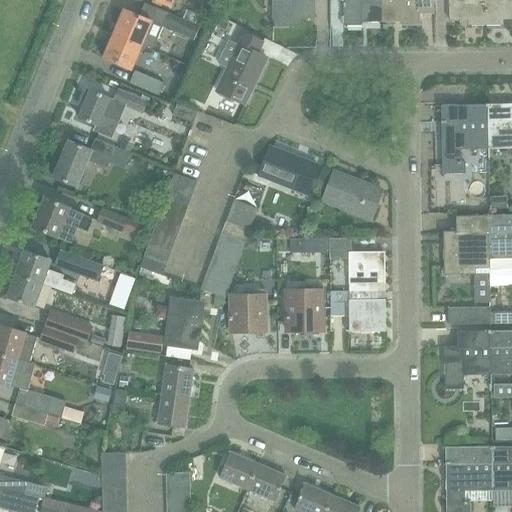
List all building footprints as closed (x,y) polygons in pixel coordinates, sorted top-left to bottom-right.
[(272,0),(273,27),(300,27),(300,8),(315,8),(314,0),(272,0)] [(383,22),(382,0),(343,0),(344,27),(362,26),(362,23),(383,22)] [(382,0),(383,22),(402,22),(402,26),(420,26),(420,15),(434,15),(433,0),(382,0)] [(486,26),(485,0),(449,0),(449,21),(468,21),(468,26),(486,26)] [(511,0),(485,0),(486,26),(504,26),(503,21),(511,20),(511,0)] [(124,11),(113,36),(141,47),(153,52),(163,28),(194,41),(200,26),(169,14),(145,4),(139,17),(124,11)] [(235,43),(232,42),(229,41),(218,64),(228,69),(217,93),(244,106),(267,58),(258,54),(264,43),(241,32),(235,43)] [(141,47),(113,36),(104,59),(131,70),(141,47)] [(130,84),(159,95),(163,83),(135,72),(130,84)] [(90,91),(79,118),(98,127),(96,131),(111,138),(115,126),(112,125),(120,105),(142,115),(147,102),(118,90),(114,101),(90,91)] [(173,116),(194,124),(198,113),(177,105),(173,116)] [(511,105),(490,106),(490,148),(511,147),(511,105)] [(490,148),(490,106),(442,107),(443,174),(465,174),(465,163),(461,163),(461,148),(490,148)] [(159,138),(163,125),(146,120),(142,133),(159,138)] [(132,154),(116,148),(96,139),(91,151),(69,142),(53,178),(78,188),(88,163),(106,170),(110,163),(125,169),(132,154)] [(259,176),(308,195),(319,167),(270,148),(259,176)] [(323,201),(372,220),(382,192),(357,182),(356,185),(333,176),(335,173),(334,172),(323,201)] [(174,175),(170,187),(192,195),(197,183),(174,175)] [(170,187),(166,198),(188,206),(192,195),(170,187)] [(188,206),(166,198),(161,210),(184,218),(188,206)] [(93,219),(45,199),(32,228),(69,243),(75,228),(87,233),(93,219)] [(258,210),(234,201),(230,213),(254,222),(258,210)] [(143,226),(126,219),(102,209),(97,222),(122,233),(123,231),(139,237),(143,226)] [(184,218),(161,210),(157,222),(180,230),(184,218)] [(254,222),(230,213),(226,224),(250,233),(254,222)] [(511,215),(490,217),(490,257),(491,267),(511,267),(511,215)] [(491,270),(490,257),(490,217),(457,218),(457,233),(444,233),(445,275),(476,275),(476,267),(489,267),(489,270),(491,270)] [(180,230),(157,222),(153,234),(175,242),(180,230)] [(250,233),(226,224),(222,235),(246,243),(250,233)] [(175,242),(153,234),(149,245),(171,254),(175,242)] [(246,243),(222,235),(218,245),(242,254),(246,243)] [(354,284),(354,292),(354,293),(385,294),(384,253),(352,254),(351,239),(330,240),(330,254),(330,260),(349,260),(349,284),(354,284)] [(303,254),(330,254),(330,240),(303,240),(291,240),(291,253),(303,253),(303,254)] [(171,254),(149,245),(144,257),(167,266),(171,254)] [(242,254),(218,245),(213,257),(237,266),(242,254)] [(56,264),(55,266),(98,282),(103,266),(60,251),(59,254),(60,254),(57,263),(56,264)] [(24,252),(16,274),(43,284),(59,290),(73,295),(76,284),(63,279),(64,276),(48,270),(51,261),(24,252)] [(167,266),(144,257),(140,268),(163,276),(167,266)] [(237,266),(213,257),(209,268),(233,277),(237,266)] [(233,277),(209,268),(205,279),(229,288),(233,277)] [(43,284),(16,274),(7,298),(34,308),(43,284)] [(229,288),(205,279),(201,290),(225,299),(229,288)] [(287,291),(287,312),(287,332),(323,332),(323,288),(306,289),(306,291),(287,291)] [(254,296),(230,297),(231,333),(266,333),(266,291),(254,292),(254,296)] [(354,293),(354,292),(331,292),(331,317),(345,317),(345,303),(350,303),(350,332),(385,332),(385,294),(354,293)] [(196,349),(201,315),(191,313),(192,303),(172,301),(166,345),(196,349)] [(448,308),(449,325),(491,325),(491,308),(448,308)] [(51,312),(45,328),(66,335),(79,340),(87,343),(93,327),(51,312)] [(493,325),(511,324),(511,313),(493,314),(493,325)] [(27,335),(0,326),(0,355),(35,367),(36,367),(37,366),(30,364),(38,338),(26,335),(27,335)] [(66,335),(45,328),(40,342),(74,354),(79,340),(66,335)] [(511,331),(491,332),(491,373),(511,372),(511,331)] [(465,373),(491,373),(491,332),(458,333),(458,348),(445,348),(446,390),(466,390),(465,373)] [(130,335),(128,349),(159,354),(161,340),(130,335)] [(35,367),(0,355),(0,384),(20,390),(15,406),(48,416),(48,415),(81,425),(84,415),(65,409),(67,402),(28,391),(35,367)] [(53,385),(59,363),(46,360),(41,382),(53,385)] [(166,365),(162,396),(189,399),(193,369),(166,365)] [(106,389),(123,395),(128,382),(111,376),(106,389)] [(189,399),(162,396),(158,426),(185,430),(189,399)] [(48,416),(15,406),(12,417),(44,427),(48,416)] [(511,429),(496,430),(496,440),(511,439),(511,429)] [(511,447),(505,448),(492,448),(492,489),(492,502),(492,505),(511,504),(511,447)] [(466,448),(446,448),(447,511),(470,511),(470,502),(492,502),(492,489),(492,448),(466,448)] [(220,478),(238,486),(247,490),(257,465),(230,453),(220,478)] [(126,467),(126,454),(102,454),(102,467),(126,467)] [(257,465),(247,490),(276,502),(286,477),(257,465)] [(126,477),(126,467),(102,467),(103,478),(126,477)] [(190,474),(166,474),(167,488),(190,487),(190,474)] [(0,475),(0,488),(25,495),(31,496),(34,484),(14,479),(0,475)] [(127,490),(126,477),(103,478),(103,490),(127,490)] [(294,509),(300,511),(325,511),(332,497),(304,485),(294,509)] [(191,499),(190,487),(167,488),(167,500),(191,499)] [(0,508),(14,511),(21,511),(25,495),(0,488),(0,508)] [(127,501),(127,490),(103,490),(103,502),(127,501)] [(332,497),(325,511),(359,511),(361,509),(332,497)] [(101,511),(45,498),(45,500),(44,499),(40,511),(101,511)] [(191,510),(191,499),(167,500),(167,511),(191,510)] [(127,511),(127,501),(103,502),(103,511),(127,511)]
